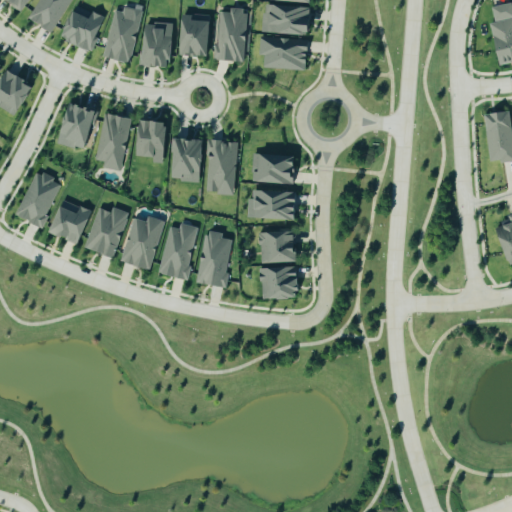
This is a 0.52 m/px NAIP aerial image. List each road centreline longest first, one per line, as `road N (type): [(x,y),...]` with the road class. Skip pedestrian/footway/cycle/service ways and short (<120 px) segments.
road 1 (tertiary): [(431,511),(407,438),(392,319),(411,0)]
road 2 (residential): [(313,316),(265,321),(134,296),(0,236)]
road 3 (residential): [(464,0),(458,86),(475,301)]
road 4 (residential): [(201,98),(133,91),(59,69),(0,28)]
road 5 (residential): [(315,144),(343,143),(354,127),(354,110),(337,93),(320,92),(302,108),(302,131),(315,144)]
road 6 (residential): [(313,316),(324,276),(324,147)]
road 7 (residential): [(59,69),(0,189)]
road 8 (residential): [(511,291),(392,304)]
